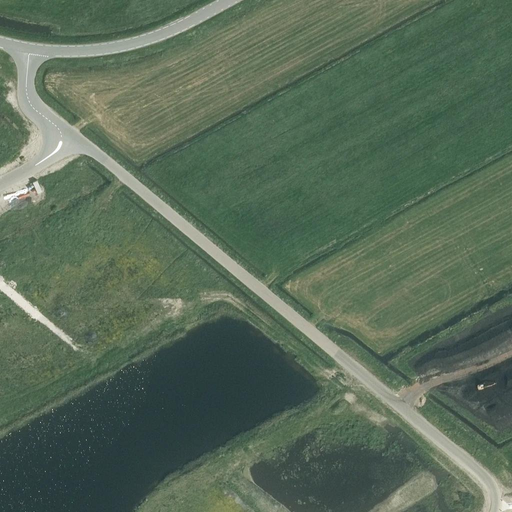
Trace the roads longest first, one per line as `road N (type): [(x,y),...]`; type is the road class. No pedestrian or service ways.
road 1 (tertiary): [(486,476),(113,165),(61,137)]
road 2 (tertiary): [(29,49),(124,45),(230,0)]
